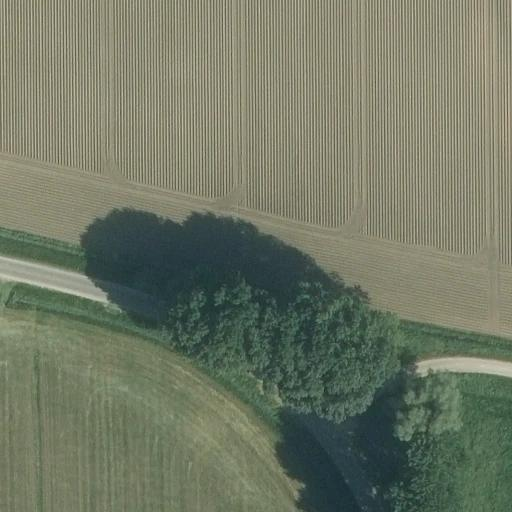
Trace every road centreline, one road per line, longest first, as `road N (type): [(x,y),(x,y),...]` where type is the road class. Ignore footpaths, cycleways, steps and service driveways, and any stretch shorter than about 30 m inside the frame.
road 1 (unclassified): [(319,423),(230,344),(144,302),(0,266)]
road 2 (unclassified): [(511,370),(431,367),(319,423)]
